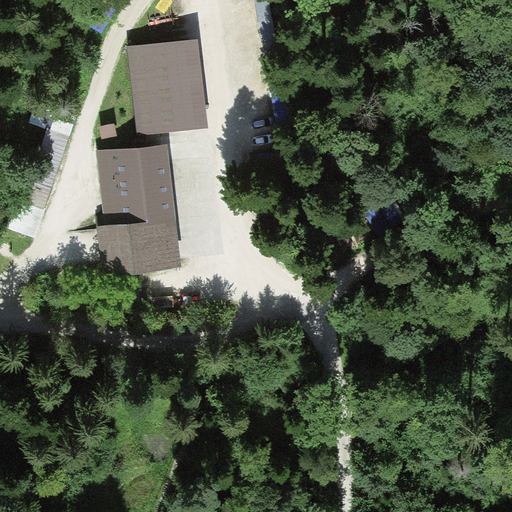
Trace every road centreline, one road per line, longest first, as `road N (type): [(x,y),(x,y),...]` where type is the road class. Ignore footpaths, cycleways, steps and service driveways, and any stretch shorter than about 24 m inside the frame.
road 1 (track): [(0,290),(50,246),(103,72),(143,0)]
road 2 (track): [(294,303),(254,253),(235,197),(208,0)]
road 3 (track): [(0,320),(95,338),(196,341),(294,303)]
road 4 (track): [(294,303),(440,225),(505,201)]
road 5 (track): [(345,511),(337,386),(315,324),(294,303)]
